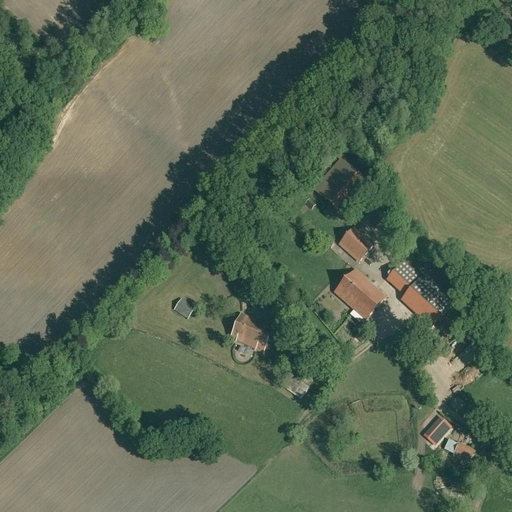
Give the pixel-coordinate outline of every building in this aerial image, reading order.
[(312,189),(336,210),(363,180),(340,159),(312,189)] [(340,246),(359,263),(374,247),(355,229),(340,246)] [(355,271),(335,294),(367,321),(386,299),(355,271)] [(406,296),(403,299),(409,304),(434,326),(455,301),(425,275),(422,278),(406,296)] [(171,309),(188,320),(196,308),(179,297),(171,309)] [(231,339),(264,354),(275,329),(241,315),(231,339)] [(282,386),(302,399),(316,379),(296,365),(282,386)] [(434,440),(448,425),(440,418),(426,434),(434,440)] [(452,443),(453,441),(446,438),(443,443),(448,445),(447,447),(449,448),(446,454),(463,462),(461,466),(467,469),(476,452),(459,444),(458,446),(452,443)]
